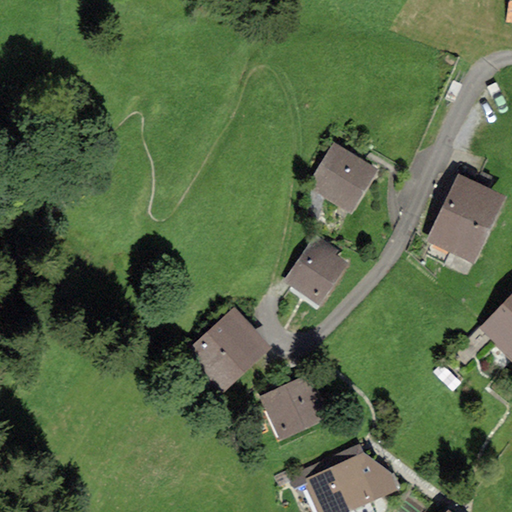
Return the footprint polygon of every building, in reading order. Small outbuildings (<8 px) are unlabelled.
[(374,175),(334,148),(308,187),(348,214),(374,175)] [(503,198),(456,178),(427,246),(474,266),(503,198)] [(349,266),(318,244),(290,284),(321,306),(349,266)] [(511,301),(481,334),(511,363),(511,301)] [(269,357),(234,315),(182,358),(218,400),(269,357)] [(307,384),(262,404),(281,445),(326,425),(307,384)] [(304,486),(316,511),(360,511),(395,496),(384,473),(363,459),(304,486)]
